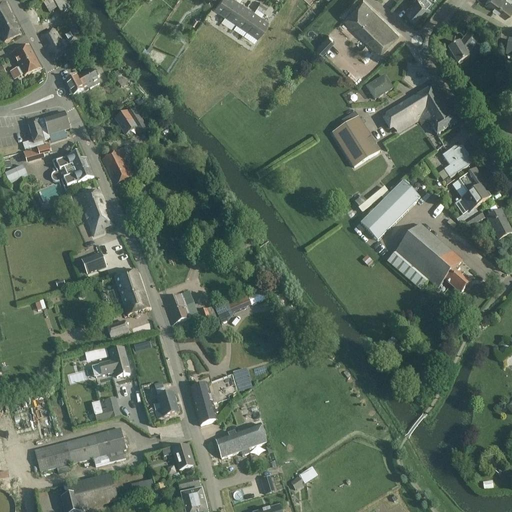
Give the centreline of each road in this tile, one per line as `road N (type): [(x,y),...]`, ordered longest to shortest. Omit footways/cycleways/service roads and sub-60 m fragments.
road 1 (tertiary): [(219,511),(153,301),(61,91)]
road 2 (residential): [(511,184),(415,43)]
